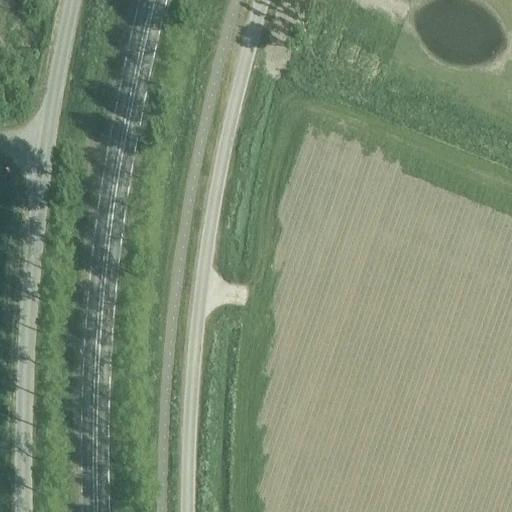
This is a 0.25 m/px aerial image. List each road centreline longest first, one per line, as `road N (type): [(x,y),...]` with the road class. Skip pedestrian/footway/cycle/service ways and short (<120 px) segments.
road 1 (unclassified): [(261,0),(216,172),(188,511)]
road 2 (secondary): [(95,511),(104,260),(152,0)]
road 3 (unclassified): [(21,511),(33,231),(71,0)]
